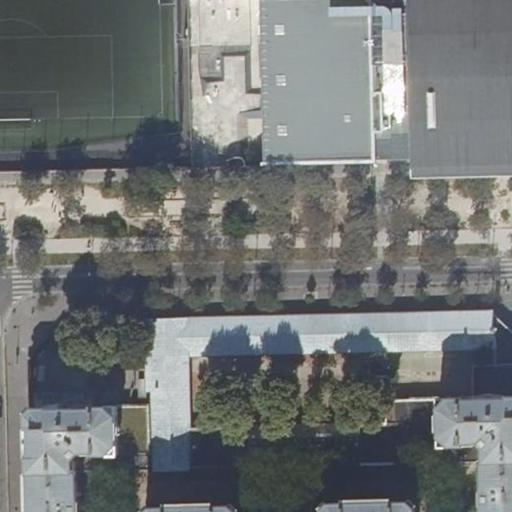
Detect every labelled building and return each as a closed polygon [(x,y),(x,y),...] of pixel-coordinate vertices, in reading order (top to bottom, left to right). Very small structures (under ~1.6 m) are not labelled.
[(403,164),(399,0),(370,1),(369,0),(187,0),(192,168),(213,168),(282,167),(371,165),(403,164)] [(511,0),(399,0),(403,164),(440,163),(504,162),(511,161),(511,0)] [(408,315),(409,351),(491,349),(492,367),(500,367),(501,397),(511,396),(511,330),(492,313),(452,314),(408,315)] [(188,356),(409,351),(408,315),(352,316),(218,319),(145,320),(148,406),(150,454),(150,471),(190,470),(189,428),(188,356)] [(511,511),(511,396),(501,397),(410,400),(411,447),(463,446),(463,444),(477,444),(484,450),(484,462),(481,462),(482,511),(511,511)] [(410,400),(394,400),(385,401),(387,424),(250,427),(250,468),(411,464),(411,447),(410,400)] [(95,455),(150,454),(148,406),(79,408),(79,405),(77,402),(68,402),(64,405),(64,408),(29,409),(30,460),(31,511),(78,511),(77,472),(77,471),(75,471),(74,459),(81,453),(95,453),(95,455)] [(240,426),(189,428),(190,470),(241,469),(240,426)] [(415,511),(415,508),(409,502),(330,503),(324,510),(324,511),(415,511)]
